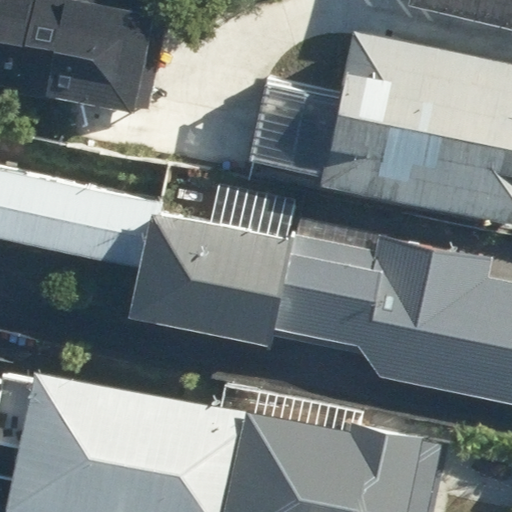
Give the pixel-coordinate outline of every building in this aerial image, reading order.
[(0,0),(0,70),(52,79),(50,92),(152,107),(168,0),(0,0)] [(511,0),(433,0),(511,19),(511,0)] [(511,51),(359,21),(328,178),(511,213),(511,51)] [(0,224),(147,259),(162,197),(0,158),(0,224)] [(281,318),(301,230),(162,197),(147,259),(137,303),(276,336),(281,318)] [(281,318),(363,337),(378,364),(511,396),(511,274),(494,270),(497,255),(389,229),(384,249),(301,230),(281,318)] [(0,475),(22,480),(18,499),(81,511),(230,511),(252,407),(46,364),(45,371),(0,361),(0,475)] [(252,407),(230,511),(437,511),(454,432),(353,411),(350,428),(252,407)]
